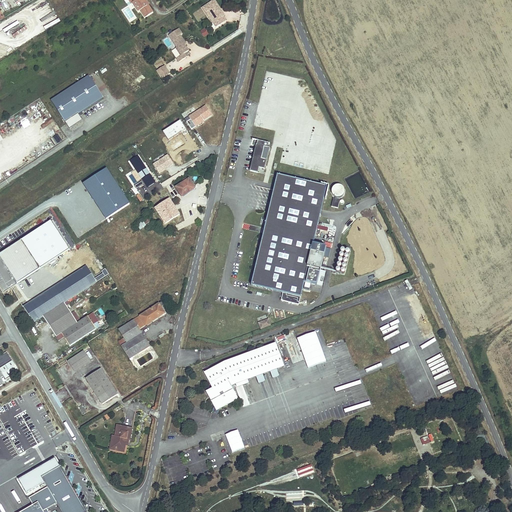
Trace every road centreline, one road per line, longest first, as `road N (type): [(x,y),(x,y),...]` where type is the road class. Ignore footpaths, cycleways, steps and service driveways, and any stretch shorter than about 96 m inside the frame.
road 1 (unclassified): [(288,0),(457,346),(511,480)]
road 2 (unclassified): [(140,511),(253,0)]
road 3 (unclassified): [(136,511),(101,480),(0,308)]
